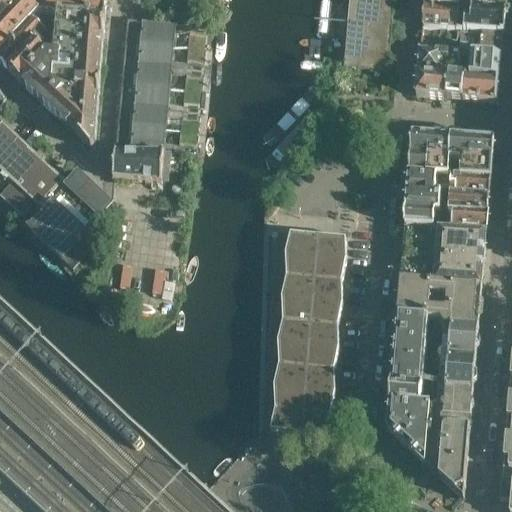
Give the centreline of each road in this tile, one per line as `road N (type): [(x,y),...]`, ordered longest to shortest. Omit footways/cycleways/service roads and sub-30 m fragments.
road 1 (residential): [(357,511),(391,133),(403,121)]
road 2 (residential): [(480,511),(507,127)]
road 3 (residential): [(0,85),(89,168),(99,168),(119,0)]
